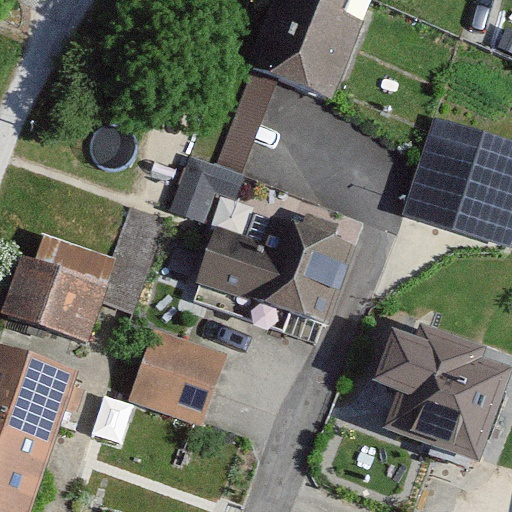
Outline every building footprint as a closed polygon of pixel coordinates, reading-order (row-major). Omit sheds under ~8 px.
[(333,0),(275,0),(250,62),(326,93),(357,16),(331,6),(333,0)] [(511,186),(511,140),(436,121),(420,185),(507,207),(511,186)] [(345,240),(210,188),(174,279),(310,331),(345,240)] [(105,281),(20,252),(0,309),(0,312),(84,342),(105,281)] [(510,365),(384,323),(348,430),(474,473),(510,365)] [(227,355),(149,326),(120,401),(199,430),(227,355)] [(22,511),(76,373),(0,344),(0,511),(22,511)]
